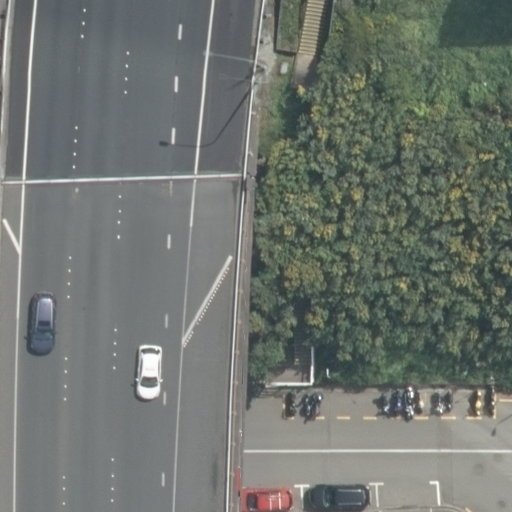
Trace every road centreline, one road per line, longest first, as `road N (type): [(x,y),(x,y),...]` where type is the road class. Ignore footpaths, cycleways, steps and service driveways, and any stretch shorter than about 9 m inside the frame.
road 1 (motorway): [(94,0),(80,177),(75,511)]
road 2 (residential): [(0,445),(511,451)]
